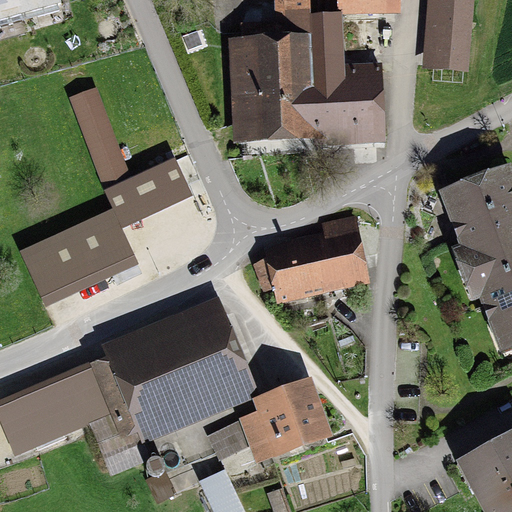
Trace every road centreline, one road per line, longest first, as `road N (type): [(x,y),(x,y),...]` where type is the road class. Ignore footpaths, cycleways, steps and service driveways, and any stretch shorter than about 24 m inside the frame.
road 1 (residential): [(383,183),(380,511)]
road 2 (residential): [(243,240),(219,272),(0,367)]
road 3 (residential): [(243,240),(136,0)]
road 4 (unknown): [(383,183),(419,0)]
road 5 (residential): [(243,240),(383,183)]
road 6 (residential): [(383,183),(511,112)]
